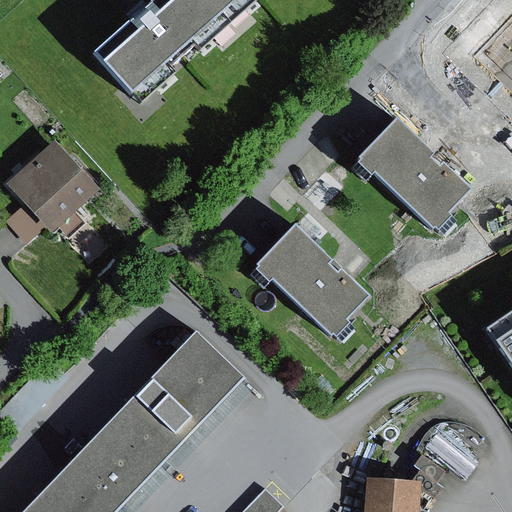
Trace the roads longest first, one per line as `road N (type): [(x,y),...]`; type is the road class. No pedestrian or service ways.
road 1 (residential): [(443,0),(252,202)]
road 2 (residential): [(0,372),(34,322),(0,272)]
